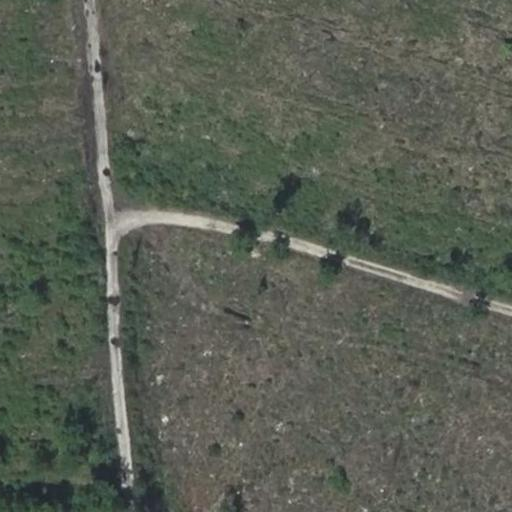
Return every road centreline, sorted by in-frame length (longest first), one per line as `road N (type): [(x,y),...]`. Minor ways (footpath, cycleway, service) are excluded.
road 1 (track): [(93,0),(130,511)]
road 2 (track): [(511,314),(103,198)]
